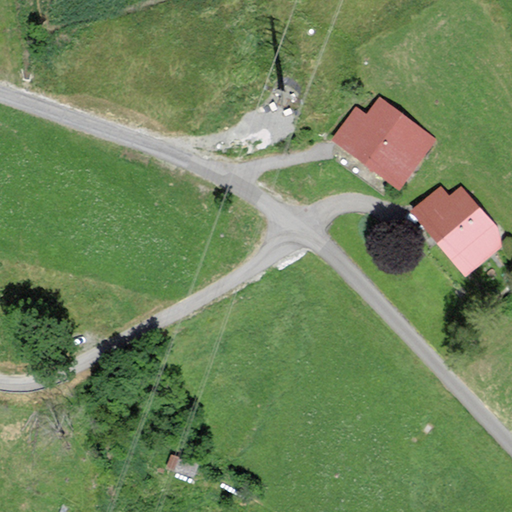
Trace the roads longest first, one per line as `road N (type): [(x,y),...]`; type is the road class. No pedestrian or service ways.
road 1 (residential): [(0,378),(57,367),(311,231)]
road 2 (unclassified): [(311,231),(207,167),(0,85)]
road 3 (unclassified): [(511,446),(311,231)]
